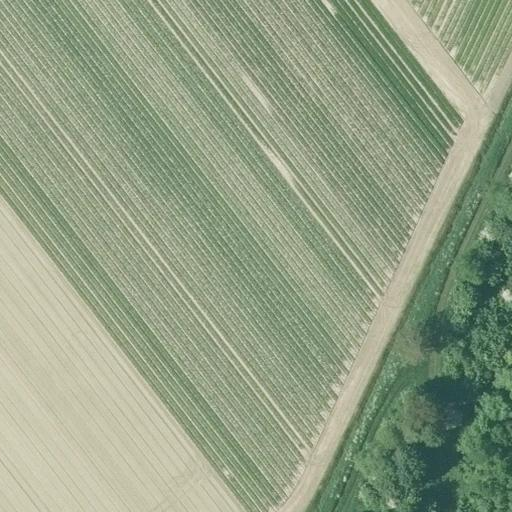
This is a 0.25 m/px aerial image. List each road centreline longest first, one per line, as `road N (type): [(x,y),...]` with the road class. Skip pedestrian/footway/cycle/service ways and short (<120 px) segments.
road 1 (track): [(442,511),(433,381),(441,298),(511,136)]
road 2 (track): [(337,511),(376,420),(435,350)]
